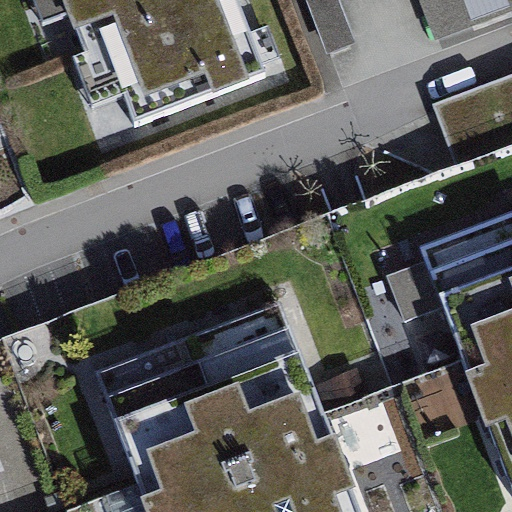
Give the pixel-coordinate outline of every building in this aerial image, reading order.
[(265,91),(234,0),(57,0),(71,39),(95,31),(130,136),(265,91)] [(339,0),(309,0),(330,52),(356,42),(339,0)] [(511,0),(418,0),(435,44),(511,16),(511,0)] [(511,221),(422,255),(511,501),(511,221)] [(357,511),(282,312),(98,381),(147,511),(357,511)]
